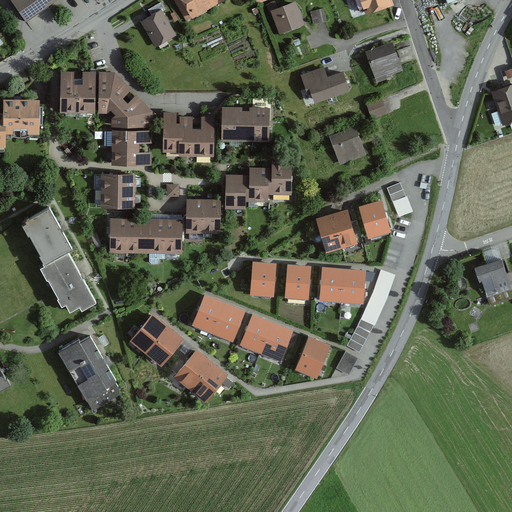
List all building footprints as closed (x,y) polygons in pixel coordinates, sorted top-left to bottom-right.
[(11,0),(26,21),(48,6),(46,3),(50,0),(11,0)] [(175,0),(187,19),(194,15),(192,11),(210,0),(175,0)] [(356,0),(360,11),(391,1),(390,0),(356,0)] [(149,19),(149,18),(143,21),(156,42),(172,33),(160,12),(165,9),(161,2),(148,9),(152,17),(149,19)] [(281,31),(302,23),(294,3),(278,9),(275,2),(267,5),(270,12),(273,11),(281,31)] [(319,23),(326,21),(323,8),(316,10),(319,23)] [(400,68),(391,44),(380,48),(381,50),(378,52),(377,49),(368,53),(377,77),(400,68)] [(331,73),(326,75),(324,68),(302,76),(308,92),(314,90),(317,100),(349,88),(343,73),(332,77),(331,73)] [(61,94),(61,109),(77,110),(78,85),(73,85),(73,79),(62,79),(62,86),(60,86),(60,94),(61,94)] [(77,110),(94,110),(94,79),(83,79),(83,85),(78,85),(77,110)] [(111,106),(114,110),(124,101),(120,97),(125,93),(112,80),(100,79),(100,110),(107,110),(111,106)] [(492,115),(496,124),(498,125),(511,119),(511,85),(494,92),(500,110),(493,112),(492,115)] [(367,103),(372,117),(386,112),(381,98),(367,103)] [(4,100),(4,114),(4,131),(11,131),(11,135),(20,137),(29,135),(29,131),(38,132),(38,118),(46,118),(46,105),(35,105),(35,100),(20,100),(20,101),(15,101),(15,100),(4,100)] [(127,104),(124,101),(114,110),(118,114),(114,117),(114,125),(144,125),(145,113),(132,100),(127,104)] [(243,125),(245,125),(246,117),(241,117),(241,108),(223,108),(223,139),(240,139),(240,132),(243,132),(243,125)] [(250,128),(250,139),(268,139),(268,109),(251,108),(251,122),(248,125),(250,128)] [(180,150),(181,123),(180,123),(180,125),(176,125),(176,119),(165,119),(164,150),(180,150)] [(192,123),(181,123),(180,150),(180,154),(196,154),(197,130),(192,130),(192,123)] [(197,130),(196,154),(212,154),(213,124),(202,123),(202,130),(197,130)] [(351,158),(349,155),(363,150),(355,128),(331,137),(340,162),(351,158)] [(114,147),(138,147),(138,142),(144,142),(144,131),(106,131),(106,146),(114,146),(114,147)] [(138,147),(114,147),(113,163),(144,164),(144,152),(138,152),(138,147)] [(273,175),(270,178),(273,181),(272,192),(274,192),(273,198),(284,199),(284,192),(290,192),(291,162),(273,161),(273,175)] [(250,181),(247,184),(250,187),(250,199),(249,199),(249,206),(257,206),(257,199),(267,199),(267,169),(251,168),(250,181)] [(95,189),(103,190),(129,190),(129,186),(133,186),(134,175),(103,174),(103,176),(95,175),(95,189)] [(227,175),(226,206),(244,206),(244,196),(247,192),(244,189),(244,176),(227,175)] [(387,187),(390,194),(403,189),(400,182),(387,187)] [(167,185),(167,195),(178,195),(178,185),(167,185)] [(393,201),(406,196),(403,189),(390,194),(392,201),(393,201)] [(129,194),(129,190),(103,190),(102,205),(133,206),(133,194),(129,194)] [(406,196),(393,201),(396,208),(408,203),(406,196)] [(188,200),(187,212),(184,215),(187,218),(187,230),(189,230),(189,239),(203,239),(203,231),(204,204),(204,200),(188,200)] [(204,204),(203,231),(219,231),(220,200),(208,200),(208,204),(204,204)] [(381,201),(361,207),(369,235),(389,229),(381,201)] [(408,203),(396,208),(399,215),(411,210),(408,203)] [(41,254),(44,252),(48,260),(67,249),(67,250),(72,247),(63,231),(61,232),(58,228),(60,226),(49,206),(29,218),(28,216),(24,218),(32,232),(29,234),(41,254)] [(333,216),(341,244),(356,240),(347,211),(333,216)] [(341,244),(333,216),(318,220),(326,249),(341,244)] [(127,250),(128,219),(109,219),(109,226),(107,226),(106,232),(111,237),(111,250),(118,250),(127,250)] [(144,220),(128,219),(127,250),(143,250),(143,239),(146,236),(143,233),(144,220)] [(170,220),(170,224),(165,224),(164,251),(164,258),(178,259),(178,251),(181,251),(181,239),(184,236),(181,233),(181,219),(179,219),(179,220),(170,220)] [(164,251),(165,224),(160,224),(160,220),(149,220),(149,261),(151,263),(157,263),(159,261),(159,258),(164,258),(164,251)] [(94,297),(83,278),(81,280),(79,275),(81,274),(67,250),(67,249),(48,260),(43,262),(51,276),(48,278),(59,297),(62,296),(70,311),(94,297)] [(480,281),(482,280),(487,295),(511,287),(501,259),(475,267),(480,281)] [(252,292),(273,293),(275,264),(254,263),(252,292)] [(286,294),(307,296),(309,267),(289,265),(286,294)] [(342,299),(344,270),(323,268),(321,297),(342,299)] [(362,300),(364,271),(344,270),(342,299),(362,300)] [(394,275),(381,270),(378,277),(391,282),(394,275)] [(391,282),(378,277),(376,284),(389,289),(391,282)] [(386,297),(389,289),(376,284),(374,291),(386,297)] [(370,298),(383,303),(386,297),(374,291),(370,298)] [(213,330),(224,303),(205,295),(194,323),(213,330)] [(383,303),(370,298),(367,305),(380,310),(383,303)] [(224,303),(213,330),(232,338),(243,311),(224,303)] [(367,305),(364,312),(377,317),(380,310),(367,305)] [(374,324),(377,317),(364,312),(361,319),(374,324)] [(133,338),(147,350),(166,327),(152,315),(133,338)] [(242,342),(261,350),(272,323),(253,315),(242,342)] [(370,331),(374,324),(361,319),(361,318),(358,325),(370,331)] [(280,358),(291,331),(272,323),(261,350),(280,358)] [(358,325),(350,338),(363,345),(370,332),(358,325)] [(181,339),(166,327),(147,350),(162,362),(181,339)] [(79,339),(62,348),(91,397),(87,399),(92,408),(119,392),(118,385),(115,380),(116,379),(90,335),(80,341),(79,339)] [(327,346),(309,338),(298,366),(316,374),(327,346)] [(350,338),(347,345),(359,352),(363,345),(350,338)] [(177,374),(191,386),(210,363),(196,351),(177,374)] [(346,351),(343,357),(353,363),(356,357),(346,351)] [(343,357),(340,362),(350,368),(353,363),(343,357)] [(348,373),(350,368),(340,362),(337,367),(348,373)] [(221,380),(225,375),(210,363),(191,386),(206,398),(221,380)] [(225,375),(221,380),(229,387),(233,382),(225,375)]
